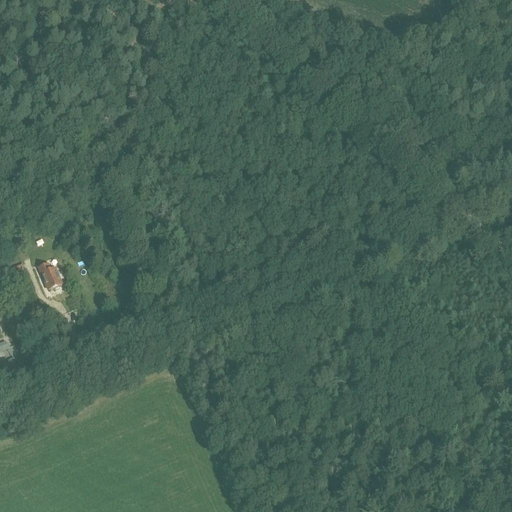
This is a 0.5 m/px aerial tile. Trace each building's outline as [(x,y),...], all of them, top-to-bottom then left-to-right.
[(8,268),(12,276),(23,271),(16,254),(5,258),(9,268),(8,268)] [(39,268),(48,291),(62,286),(55,269),(51,270),(48,264),(39,268)] [(0,322),(8,318),(0,301),(0,322)] [(9,349),(5,342),(0,345),(0,351),(1,353),(9,349)] [(16,365),(14,361),(7,364),(9,369),(16,365)]
